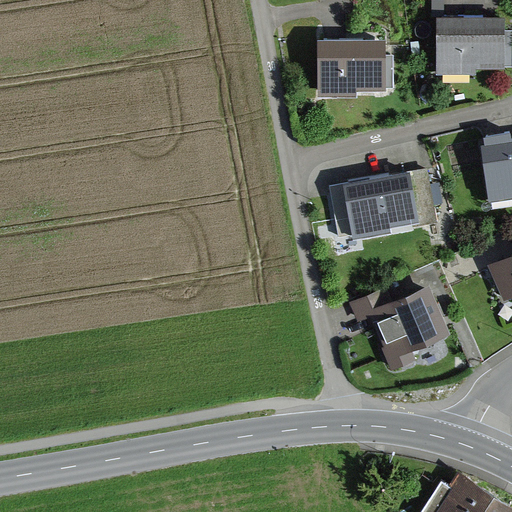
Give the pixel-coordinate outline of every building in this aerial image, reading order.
[(506,21),(440,21),(440,73),(476,74),(476,62),(505,62),(506,21)] [(386,43),(320,45),(321,99),(362,98),(361,86),(387,85),(386,43)] [(511,145),(486,149),(493,204),(511,201),(511,145)] [(430,172),(333,188),(341,238),(439,221),(430,172)] [(511,256),(491,265),(509,312),(511,311),(511,256)] [(450,330),(430,279),(389,296),(384,284),(349,298),(357,319),(371,314),(392,366),(415,357),(410,346),(450,330)] [(511,511),(511,510),(460,476),(435,511),(511,511)]
